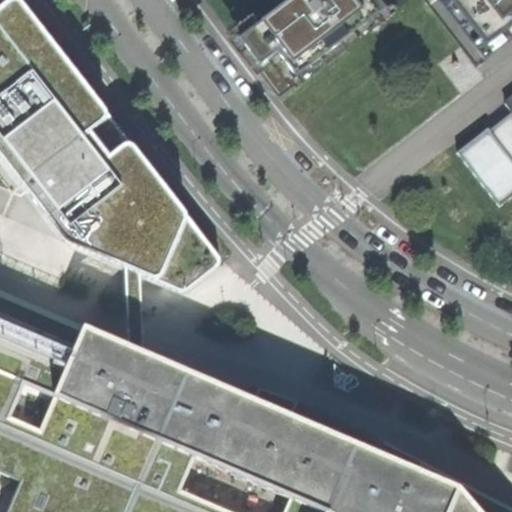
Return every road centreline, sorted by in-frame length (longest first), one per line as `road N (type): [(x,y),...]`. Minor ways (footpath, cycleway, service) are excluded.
road 1 (primary): [(91,0),(200,144),(283,235),(394,326),(485,373)]
road 2 (primary): [(511,343),(402,274),(319,208),(244,127),(149,0)]
